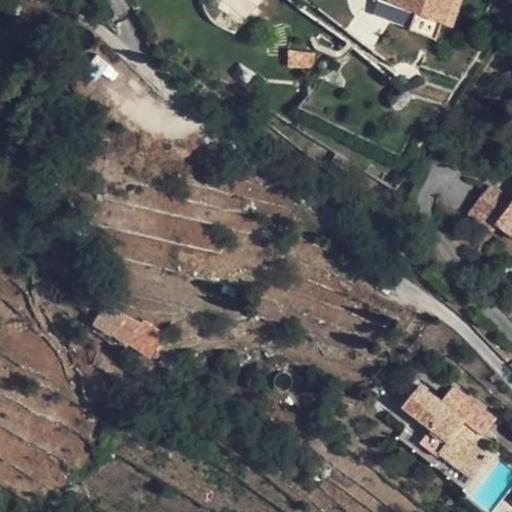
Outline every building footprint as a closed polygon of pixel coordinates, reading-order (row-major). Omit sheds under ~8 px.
[(339,3),(335,0),(318,0),(314,6),(328,16),(328,15),(339,3)] [(450,0),(383,0),(442,22),(448,8),(450,0)] [(471,0),(450,0),(448,8),(466,15),(471,0)] [(315,51),(287,50),(287,68),(315,69),(315,51)] [(511,202),(496,223),(511,234),(511,202)] [(496,241),(481,229),(472,241),(485,253),(496,241)] [(141,324),(100,302),(88,326),(114,338),(128,345),(128,344),(141,324)] [(162,339),(141,324),(128,344),(150,358),(162,339)] [(442,400),(421,384),(404,408),(431,429),(421,441),(474,480),(492,457),(475,445),(469,439),(476,431),(483,436),(497,418),(454,386),(442,400)] [(483,436),(476,431),(469,439),(475,445),(483,436)]
